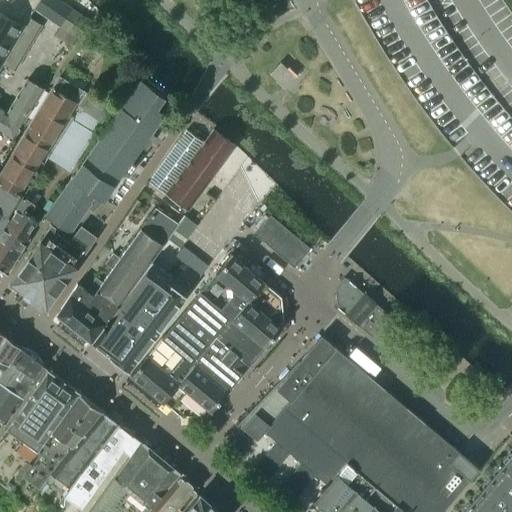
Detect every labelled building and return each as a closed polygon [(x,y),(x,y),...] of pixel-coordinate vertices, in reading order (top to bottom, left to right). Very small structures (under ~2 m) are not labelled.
[(339,0),(279,63),(269,74),(275,80),(284,88),(511,305),(511,120),(509,117),(501,108),(494,99),(486,89),(478,79),(471,69),(464,59),(457,49),(450,39),(443,29),(437,18),(425,0),(339,0)] [(78,35),(87,21),(69,10),(60,25),(78,35)] [(0,65),(1,63),(14,70),(41,25),(28,18),(23,26),(0,12),(0,65)] [(45,150),(72,105),(80,109),(73,121),(90,132),(96,122),(101,125),(111,109),(81,91),(57,77),(22,136),(45,150)] [(108,193),(121,173),(127,178),(131,171),(125,167),(162,115),(154,109),(162,97),(138,79),(60,193),(45,215),(69,232),(97,193),(104,198),(108,193)] [(26,81),(5,114),(0,110),(0,131),(10,139),(24,117),(25,118),(41,90),(26,81)] [(66,172),(90,134),(72,122),(46,160),(66,172)] [(187,210),(234,146),(212,130),(203,143),(186,131),(148,182),(187,210)] [(0,164),(15,142),(10,139),(0,131),(0,164)] [(18,194),(45,150),(22,136),(0,172),(0,230),(21,197),(18,194)] [(30,238),(26,236),(36,222),(27,215),(35,204),(22,195),(21,197),(0,230),(0,270),(6,275),(30,238)] [(264,243),(279,224),(270,216),(254,235),(264,243)] [(273,251),(289,232),(279,224),(264,243),(273,251)] [(45,308),(75,265),(95,236),(80,225),(71,240),(51,225),(10,283),(23,292),(22,298),(28,301),(32,298),(45,308)] [(283,259),(299,241),(289,232),(273,251),(283,259)] [(166,261),(177,247),(165,239),(155,252),(166,261)] [(293,268),(309,249),(299,241),(283,259),(293,268)] [(208,266),(182,246),(174,256),(200,276),(208,266)] [(283,324),(281,297),(230,254),(129,375),(180,417),(207,415),(283,324)] [(169,274),(151,261),(91,342),(116,360),(115,361),(127,370),(137,357),(139,359),(154,338),(151,336),(162,321),(164,322),(189,288),(170,273),(169,274)] [(389,316),(346,280),(338,289),(340,306),(347,312),(345,315),(371,337),(389,316)] [(90,341),(113,310),(86,291),(76,284),(56,314),(90,341)] [(0,368),(3,371),(19,347),(4,335),(0,332),(0,368)] [(441,511),(478,469),(446,442),(320,336),(242,428),(255,439),(243,453),(308,508),(305,511),(441,511)] [(0,421),(3,424),(43,365),(39,363),(19,347),(3,371),(0,375),(0,421)] [(0,484),(8,490),(20,475),(79,393),(47,368),(0,434),(0,484)] [(38,489),(44,481),(102,411),(79,393),(20,475),(38,489)] [(133,435),(102,411),(44,481),(63,496),(58,501),(66,507),(71,501),(79,507),(121,450),(129,455),(139,441),(133,435)] [(147,511),(180,476),(160,459),(139,441),(129,455),(87,511),(147,511)] [(511,511),(511,452),(511,454),(509,452),(501,461),(504,463),(500,467),(498,465),(491,473),(493,475),(490,479),(488,477),(480,486),(483,488),(480,491),(477,489),(470,498),(472,500),(469,503),(467,501),(460,510),(462,511),(511,511)] [(177,511),(191,497),(196,491),(191,486),(180,476),(147,511),(177,511)] [(219,511),(199,494),(184,511),(219,511)] [(305,511),(292,501),(283,511),(305,511)]
